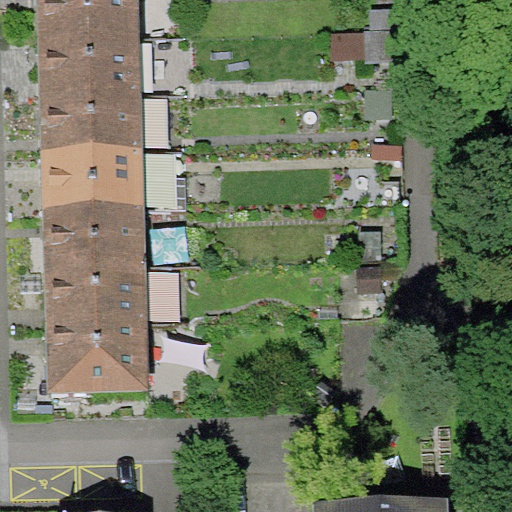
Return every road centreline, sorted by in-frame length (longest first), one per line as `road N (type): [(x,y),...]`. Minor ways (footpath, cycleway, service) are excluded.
road 1 (residential): [(482,310),(297,432),(0,438)]
road 2 (residential): [(482,310),(436,211),(425,0)]
road 3 (residential): [(496,511),(482,310)]
